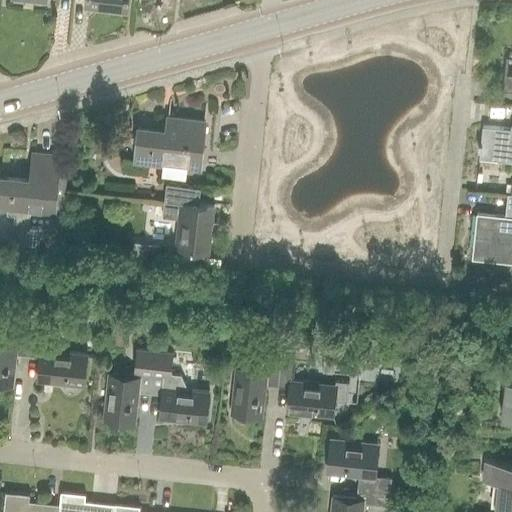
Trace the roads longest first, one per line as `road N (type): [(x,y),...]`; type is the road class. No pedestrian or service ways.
road 1 (residential): [(441,282),(250,257),(244,243),(269,26)]
road 2 (residential): [(263,511),(264,487),(250,480),(0,453)]
road 3 (tertiary): [(269,26),(0,103)]
road 4 (residential): [(463,83),(441,282)]
